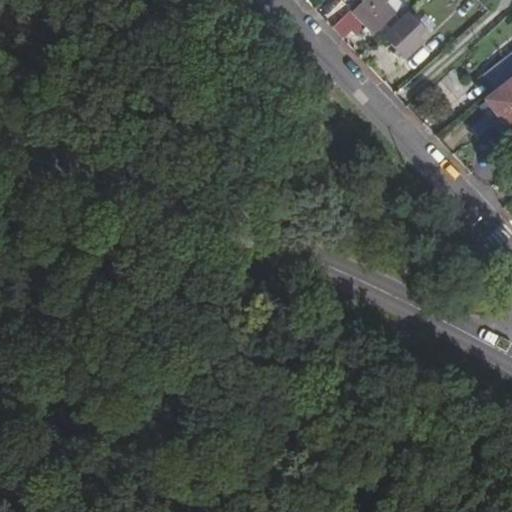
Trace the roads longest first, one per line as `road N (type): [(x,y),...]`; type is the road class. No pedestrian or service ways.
road 1 (residential): [(503,353),(233,226),(16,152)]
road 2 (residential): [(511,249),(274,0)]
